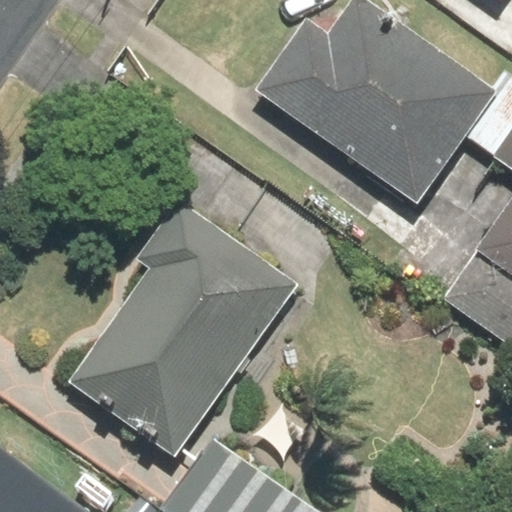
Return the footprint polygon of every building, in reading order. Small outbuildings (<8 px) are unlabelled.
[(511,0),(489,0),(506,11),(511,2),(511,0)] [(315,31),(262,103),(418,216),(499,104),(364,5),(335,45),(315,31)] [(511,128),(486,167),(511,185),(511,208),(450,299),(511,341),(511,128)] [(70,391),(177,468),(301,296),(182,210),(139,270),(151,279),(70,391)] [(87,511),(0,446),(0,511),(87,511)] [(303,511),(214,449),(169,511),(303,511)]
